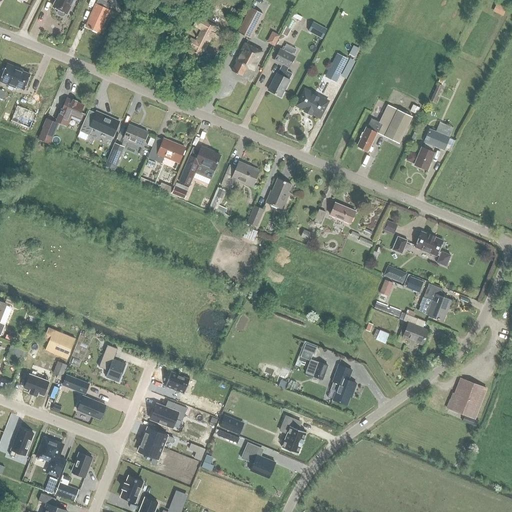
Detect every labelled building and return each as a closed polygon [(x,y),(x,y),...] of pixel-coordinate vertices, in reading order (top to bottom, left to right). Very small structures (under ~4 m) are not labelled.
[(56,13),(57,15),(61,17),(63,16),(65,14),(66,14),(73,0),(55,0),(52,7),(58,10),(56,13)] [(105,2),(106,0),(99,0),(97,5),(95,5),(89,19),(86,27),(99,33),(109,10),(107,10),(109,4),(105,2)] [(496,4),(493,11),(501,15),(504,7),(496,4)] [(150,37),(163,14),(147,6),(135,29),(150,37)] [(241,13),(231,8),(230,10),(226,8),(225,11),(218,7),(213,16),(223,22),(221,26),(231,32),(241,13)] [(262,15),(250,9),(237,32),(250,39),(262,15)] [(215,26),(205,21),(197,17),(192,26),(200,30),(195,41),(190,39),(187,46),(192,49),(191,51),(199,55),(201,50),(203,51),(210,37),(209,37),(210,34),(211,35),(215,26)] [(312,22),(307,31),(321,39),(326,29),(312,22)] [(271,31),(267,43),(275,46),(279,34),(271,31)] [(311,48),(316,50),(321,39),(317,37),(311,48)] [(235,62),(236,62),(231,71),(241,76),(246,67),(253,71),(263,52),(245,43),(235,62)] [(353,46),(349,55),(354,57),(358,48),(353,46)] [(288,80),(291,74),(285,71),(289,64),(289,65),(293,56),(280,50),(276,58),(285,62),(282,69),(280,68),(276,74),(268,90),(280,97),(289,80),(288,80)] [(348,59),(337,53),(328,70),(339,76),(348,59)] [(7,64),(0,80),(0,82),(7,85),(7,84),(23,90),(29,75),(16,69),(17,68),(7,64)] [(442,85),(437,83),(430,101),(435,103),(442,85)] [(304,90),(296,105),(304,109),(303,112),(310,115),(311,113),(319,117),(327,102),(304,90)] [(77,101),(72,100),(72,101),(66,99),(62,110),(61,109),(57,120),(67,124),(69,118),(79,122),(83,112),(81,111),(83,106),(76,103),(77,101)] [(362,150),(363,149),(367,151),(376,133),(398,144),(411,117),(387,105),(378,123),(371,119),(366,128),(363,134),(362,133),(360,137),(361,138),(357,146),(359,147),(358,149),(362,150)] [(417,115),(420,108),(413,105),(409,111),(417,115)] [(37,114),(19,107),(13,122),(31,129),(37,114)] [(86,118),(80,131),(87,135),(90,128),(112,137),(118,121),(110,118),(110,119),(96,113),(93,121),(86,118)] [(57,125),(46,120),(38,139),(50,144),(57,125)] [(147,133),(129,125),(123,139),(141,146),(147,133)] [(449,138),(428,129),(423,142),(425,143),(422,148),(421,148),(418,155),(410,152),(407,160),(414,164),(414,165),(427,170),(434,153),(431,152),(433,146),(444,150),(449,138)] [(77,136),(85,140),(87,135),(80,131),(77,136)] [(153,146),(148,158),(161,164),(164,157),(178,163),(184,148),(163,139),(159,149),(153,146)] [(70,152),(73,146),(67,144),(65,150),(64,151),(70,153),(70,152)] [(119,157),(117,156),(121,147),(114,144),(105,166),(114,170),(119,157)] [(194,162),(188,159),(179,182),(189,186),(194,173),(210,180),(220,156),(207,151),(208,150),(201,147),(194,162)] [(236,168),(229,165),(221,186),(230,189),(234,179),(252,187),(258,171),(238,163),(236,168)] [(160,183),(159,186),(140,177),(138,183),(167,195),(171,188),(160,183)] [(270,191),(265,203),(282,210),(289,193),(288,192),(291,185),(277,179),(272,191),(270,191)] [(175,186),(172,194),(184,199),(187,191),(175,186)] [(216,211),(225,190),(219,188),(209,212),(219,215),(220,213),(216,211)] [(330,215),(350,224),(355,212),(335,203),(330,215)] [(256,226),(263,209),(254,206),(247,223),(256,226)] [(314,222),(320,224),(325,212),(319,210),(314,222)] [(394,233),(397,223),(386,220),(383,230),(394,233)] [(313,234),(303,229),(300,237),(310,241),(313,234)] [(421,232),(415,247),(436,256),(437,255),(439,256),(436,263),(446,267),(450,255),(441,252),(441,253),(438,252),(442,241),(421,232)] [(401,255),(407,240),(397,236),(391,250),(401,255)] [(385,272),(383,276),(402,283),(404,280),(385,272)] [(393,283),(384,280),(377,298),(385,302),(393,283)] [(451,301),(440,296),(442,290),(428,284),(418,312),(443,321),(451,301)] [(427,331),(415,325),(417,319),(405,314),(403,321),(408,323),(405,330),(401,328),(398,336),(422,345),(427,331)] [(66,359),(75,339),(48,328),(43,339),(49,341),(45,350),(66,359)] [(375,339),(385,343),(389,333),(379,329),(375,339)] [(105,377),(118,382),(125,364),(113,359),(117,349),(107,345),(99,367),(108,370),(105,377)] [(23,351),(10,346),(7,353),(21,358),(23,351)] [(305,373),(313,376),(312,376),(322,380),(327,365),(310,359),(305,373)] [(57,361),(52,373),(62,377),(67,365),(57,361)] [(356,384),(347,381),(351,370),(338,365),(332,381),(333,382),(330,390),(335,392),(333,399),(328,398),(346,405),(352,391),(353,391),(356,384)] [(171,371),(165,387),(165,386),(183,393),(183,394),(184,394),(189,379),(171,372),(171,371)] [(29,374),(24,388),(30,391),(29,393),(31,394),(35,395),(37,396),(38,394),(43,396),(49,382),(29,374)] [(70,387),(69,388),(85,394),(88,384),(74,378),(70,387)] [(454,394),(452,393),(447,408),(474,418),(486,389),(460,379),(454,394)] [(100,419),(105,405),(83,396),(77,410),(100,419)] [(156,404),(150,419),(172,428),(176,418),(182,421),(187,408),(173,403),(170,410),(166,408),(156,404)] [(224,415),(219,426),(229,430),(233,419),(224,415)] [(286,416),(280,431),(287,433),(282,447),(281,447),(297,454),(298,453),(297,453),(300,446),(301,447),(301,446),(303,441),(303,440),(305,433),(306,433),(297,429),(300,422),(286,416)] [(462,422),(475,427),(477,421),(464,416),(462,422)] [(19,428),(9,455),(14,457),(16,452),(25,456),(33,433),(19,428)] [(147,428),(142,440),(162,448),(165,440),(172,443),(173,439),(167,436),(147,428)] [(237,443),(238,438),(219,430),(217,435),(237,443)] [(62,445),(44,437),(36,456),(50,461),(46,470),(51,472),(50,474),(58,477),(64,460),(57,457),(62,445)] [(142,440),(138,451),(153,457),(151,463),(156,465),(162,448),(142,440)] [(212,440),(209,449),(214,451),(217,442),(212,440)] [(258,456),(261,448),(247,443),(244,451),(249,453),(246,460),(253,463),(250,470),(268,478),(275,463),(258,456)] [(190,444),(188,449),(196,452),(194,458),(200,460),(204,449),(190,444)] [(85,478),(92,458),(79,453),(71,472),(85,478)] [(203,462),(201,467),(211,471),(213,466),(210,464),(203,462)] [(123,489),(120,497),(135,502),(143,482),(128,476),(125,484),(124,483),(122,489),(123,489)] [(78,490),(59,483),(55,494),(74,501),(78,490)] [(38,501),(46,504),(43,511),(66,511),(67,511),(53,506),(56,499),(41,493),(38,501)] [(138,511),(153,511),(158,502),(144,497),(138,511)]
